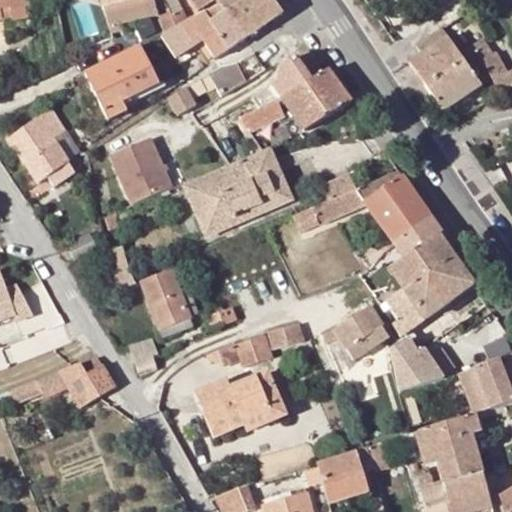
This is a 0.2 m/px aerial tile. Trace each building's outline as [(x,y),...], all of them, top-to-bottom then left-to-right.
[(30,8),(28,0),(0,0),(0,18),(1,18),(0,15),(0,6),(9,5),(10,11),(30,8)] [(150,0),(81,0),(86,13),(103,8),(108,26),(120,24),(154,14),(150,0)] [(190,0),(198,11),(215,1),(219,6),(225,16),(227,15),(246,2),(248,0),(190,0)] [(271,0),(248,0),(246,2),(263,26),(281,14),(271,0)] [(263,26),(246,2),(227,15),(243,39),(263,26)] [(243,39),(227,15),(225,16),(219,6),(188,21),(184,36),(193,51),(204,44),(214,59),(243,39)] [(30,8),(10,11),(11,20),(32,17),(30,8)] [(180,15),(172,19),(175,28),(178,26),(183,24),(180,15)] [(172,19),(171,16),(160,20),(165,33),(175,28),(172,19)] [(122,30),(120,24),(108,26),(110,33),(122,30)] [(196,56),(193,51),(184,36),(178,26),(175,28),(165,33),(160,36),(178,67),(196,56)] [(409,65),(425,88),(464,63),(459,55),(441,28),(415,45),(422,56),(409,65)] [(480,42),(459,55),(464,63),(477,54),(481,62),(490,56),(480,42)] [(156,86),(139,47),(84,73),(103,112),(121,103),(156,86)] [(307,51),(295,58),(312,81),(323,74),(307,51)] [(238,61),(235,65),(246,81),(258,73),(262,71),(251,53),(238,61)] [(490,56),(481,62),(493,82),(507,72),(494,53),(490,56)] [(464,63),(425,88),(442,113),(480,87),(489,100),(500,94),(493,82),(481,62),(477,54),(464,63)] [(282,99),(312,81),(295,58),(283,66),(277,80),(252,98),(259,109),(276,102),(282,99)] [(223,66),(208,75),(214,86),(221,97),(246,81),(235,65),(223,66)] [(303,131),(348,104),(326,72),(323,74),(312,81),(282,99),(303,131)] [(206,91),(214,86),(208,75),(176,93),(186,111),(195,106),(192,99),(206,91)] [(175,117),(186,111),(176,93),(166,99),(175,117)] [(284,117),(276,102),(259,109),(240,118),(249,131),(284,117)] [(126,112),(121,103),(103,112),(108,122),(126,112)] [(51,111),(9,138),(38,184),(46,179),(52,187),(74,172),(67,161),(55,142),(66,134),(51,111)] [(78,153),(66,134),(55,142),(67,161),(78,153)] [(183,185),(185,184),(176,162),(162,168),(151,141),(111,157),(132,206),(183,185)] [(270,149),(263,152),(185,184),(183,185),(206,237),(292,200),(270,149)] [(320,203),(292,215),(298,233),(365,206),(392,246),(428,217),(407,186),(400,178),(391,183),(385,176),(353,190),(346,172),(318,184),(325,201),(320,203)] [(440,234),(428,217),(409,232),(392,246),(401,260),(436,236),(440,234)] [(70,245),(76,257),(95,248),(89,236),(70,245)] [(387,270),(401,292),(433,272),(452,259),(436,236),(401,260),(387,270)] [(452,259),(433,272),(452,300),(472,286),(452,259)] [(0,270),(0,322),(16,316),(18,322),(33,315),(18,284),(7,288),(0,270)] [(173,272),(142,283),(159,327),(198,313),(190,293),(182,297),(173,272)] [(452,300),(433,272),(401,292),(379,307),(401,336),(452,300)] [(104,305),(98,308),(100,314),(106,312),(104,305)] [(222,326),(236,321),(231,308),(217,313),(222,326)] [(334,330),(334,332),(340,339),(354,360),(377,345),(387,338),(368,308),(334,330)] [(210,330),(222,326),(217,313),(216,314),(206,318),(210,330)] [(296,325),(269,333),(274,350),(301,342),(296,325)] [(334,332),(322,335),(326,344),(340,339),(334,332)] [(263,335),(236,344),(241,360),(244,367),(271,359),(263,335)] [(441,379),(422,348),(415,352),(408,340),(388,351),(411,390),(441,379)] [(137,361),(150,357),(157,355),(152,342),(132,349),(137,361)] [(228,364),(241,360),(236,344),(222,349),(228,364)] [(446,347),(432,351),(440,374),(453,369),(446,347)] [(223,366),(228,364),(222,349),(212,352),(216,363),(221,361),(223,366)] [(509,381),(511,380),(511,353),(502,357),(509,381)] [(150,357),(137,361),(140,374),(154,369),(150,357)] [(82,408),(115,388),(97,358),(60,372),(67,385),(82,408)] [(475,414),(511,402),(511,381),(506,384),(499,363),(459,378),(472,415),(475,414)] [(0,395),(3,394),(2,391),(24,383),(20,372),(0,380),(0,395)] [(60,372),(37,381),(45,393),(67,385),(60,372)] [(226,380),(194,393),(213,438),(243,426),(242,422),(267,412),(263,402),(279,396),(269,372),(230,388),(226,380)] [(286,415),(279,396),(263,402),(267,412),(242,422),(243,426),(246,432),(286,415)] [(472,415),(456,419),(415,431),(423,460),(425,467),(436,464),(442,484),(442,486),(484,476),(473,434),(481,432),(475,414),(472,415)] [(371,468),(387,465),(384,446),(368,449),(371,468)] [(369,493),(354,450),(328,458),(329,462),(318,466),(329,504),(369,493)] [(442,486),(442,484),(431,486),(428,476),(418,479),(426,511),(474,511),(491,508),(485,485),(484,476),(442,486)] [(217,497),(222,511),(245,511),(255,509),(247,486),(217,497)] [(511,511),(511,492),(502,498),(505,511),(511,511)] [(262,511),(310,511),(306,494),(261,506),(262,511)] [(384,511),(381,499),(368,502),(370,511),(384,511)]
